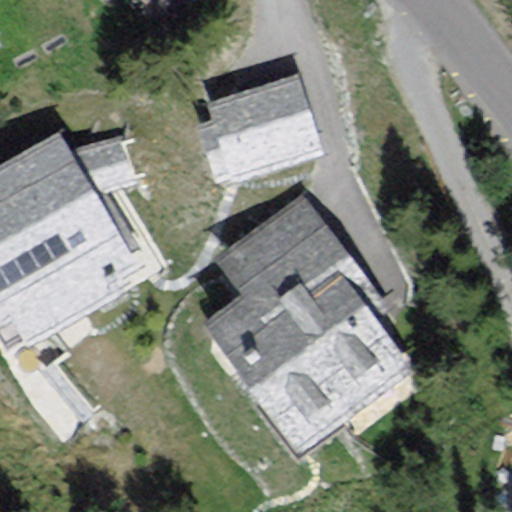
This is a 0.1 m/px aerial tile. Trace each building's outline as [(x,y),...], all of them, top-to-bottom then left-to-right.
[(125,0),(153,39),(213,0),(125,0)] [(349,94),(325,36),(295,48),(319,106),(349,94)] [(197,98),(222,177),(324,146),(299,67),(197,98)] [(54,143),(0,171),(0,330),(1,333),(142,262),(81,159),(67,168),(54,143)] [(298,251),(198,292),(262,449),(399,396),(373,324),(333,340),(298,251)]
